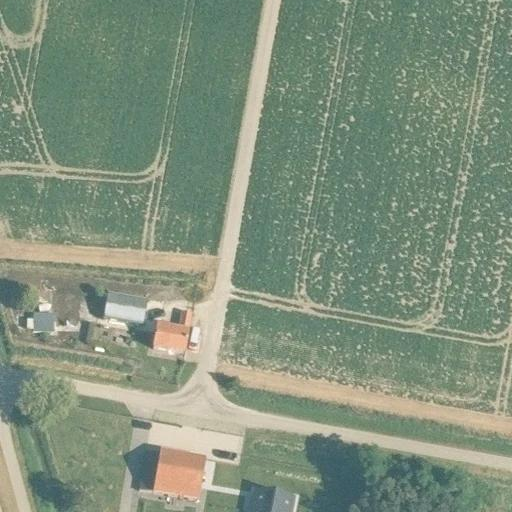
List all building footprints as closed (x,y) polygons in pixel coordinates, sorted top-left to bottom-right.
[(143,328),(147,304),(107,297),(103,321),(143,328)] [(184,356),(191,317),(182,315),(179,333),(157,329),(153,351),(184,356)] [(113,489),(119,456),(121,447),(95,442),(90,467),(84,465),(79,490),(100,494),(101,487),(113,489)] [(205,461),(160,453),(159,456),(146,454),(139,493),(198,503),(205,461)] [(289,511),(292,501),(256,495),(252,511),(289,511)]
